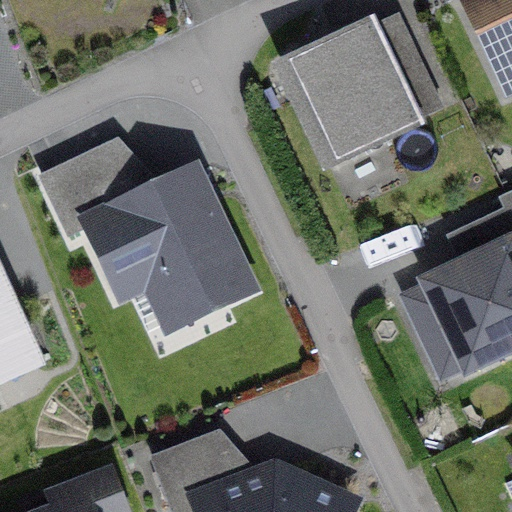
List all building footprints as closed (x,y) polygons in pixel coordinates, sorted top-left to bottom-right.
[(511,83),(511,0),(460,0),(501,89),(511,83)] [(369,35),(288,73),(332,168),(414,130),(369,35)] [(193,179),(84,229),(116,300),(144,287),(165,331),(246,294),(193,179)] [(511,262),(508,253),(423,291),(462,376),(511,353),(511,262)] [(0,376),(35,361),(0,282),(0,376)] [(177,511),(199,505),(201,511),(350,511),(353,505),(276,474),(241,487),(219,434),(154,459),(177,511)] [(121,511),(106,474),(54,495),(60,511),(121,511)]
